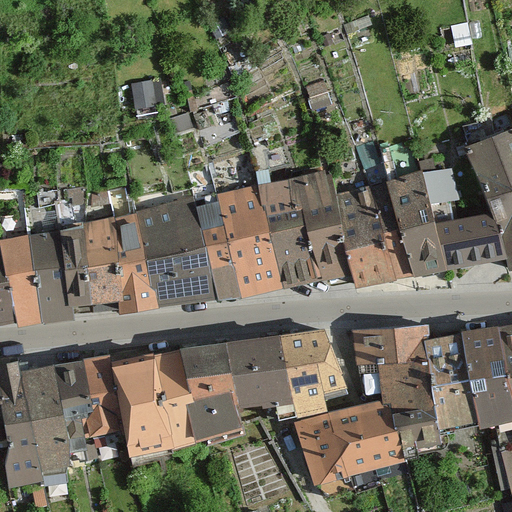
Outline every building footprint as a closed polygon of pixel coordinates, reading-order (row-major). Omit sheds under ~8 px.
[(135,80),(140,105),(167,99),(161,74),(135,80)] [(511,123),(462,144),(490,191),(508,268),(511,266),(511,123)] [(423,165),(386,174),(412,266),(414,273),(446,267),(427,171),(423,165)] [(453,166),(427,171),(446,267),(503,256),(492,207),(463,213),(453,166)] [(329,167),(295,174),(321,272),(353,265),(329,167)] [(295,174),(257,183),(284,284),(321,272),(302,203),(294,201),(295,174)] [(386,174),(373,183),(396,273),(412,266),(386,174)] [(257,183),(215,191),(217,197),(243,293),(284,284),(257,183)] [(353,265),(357,280),(396,273),(373,183),(337,192),(353,265)] [(195,194),(137,209),(155,305),(217,295),(207,238),(197,202),(195,194)] [(217,197),(197,202),(217,295),(243,293),(217,197)] [(137,209),(116,213),(119,295),(120,309),(155,305),(137,209)] [(85,218),(84,221),(92,299),(119,295),(116,213),(85,218)] [(84,221),(66,228),(74,301),(92,299),(84,221)] [(66,228),(30,230),(44,319),(75,315),(74,301),(66,228)] [(0,238),(10,270),(17,318),(18,323),(44,319),(30,230),(0,235),(0,238)] [(0,319),(17,318),(10,270),(9,267),(0,238),(0,319)] [(511,315),(499,316),(511,370),(511,315)] [(511,370),(499,316),(460,324),(479,419),(511,412),(511,370)] [(430,321),(350,326),(357,360),(377,357),(382,396),(387,394),(391,407),(434,402),(424,331),(430,329),(430,321)] [(324,322),(281,326),(295,408),(328,404),(324,386),(348,381),(324,322)] [(391,407),(407,456),(444,447),(442,430),(479,419),(460,324),(430,329),(424,331),(434,402),(391,407)] [(281,326),(229,334),(241,399),(276,396),(278,411),(295,408),(281,326)] [(229,334),(180,343),(195,391),(186,392),(196,435),(245,422),(241,399),(229,334)] [(180,343),(156,349),(174,438),(196,435),(186,392),(195,391),(180,343)] [(155,344),(109,353),(125,423),(130,447),(174,438),(156,349),(155,344)] [(108,349),(83,354),(93,400),(80,404),(84,429),(125,423),(109,353),(108,349)] [(0,384),(10,431),(5,455),(8,479),(44,473),(42,463),(22,364),(20,353),(0,357),(0,384)] [(83,354),(55,359),(70,443),(86,441),(84,429),(80,404),(93,400),(83,354)] [(54,357),(22,364),(42,463),(69,458),(70,443),(55,359),(54,357)] [(0,386),(0,432),(10,431),(0,386)] [(382,396),(330,409),(349,470),(407,456),(391,407),(387,394),(382,396)] [(330,409),(294,418),(314,480),(349,470),(330,409)]
